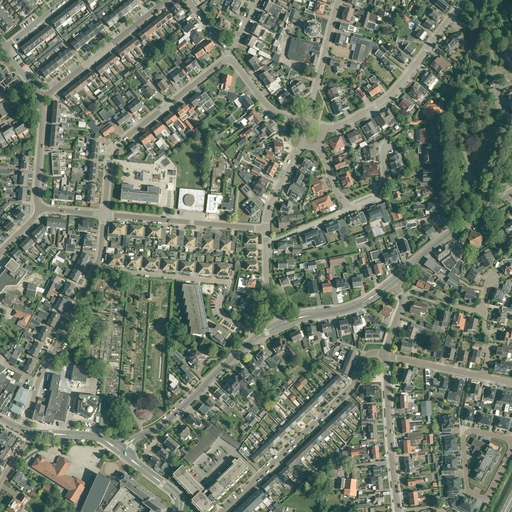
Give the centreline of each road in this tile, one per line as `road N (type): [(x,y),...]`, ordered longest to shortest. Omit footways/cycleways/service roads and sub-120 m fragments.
road 1 (residential): [(220,511),(353,383),(367,354),(385,354)]
road 2 (residential): [(103,214),(111,148),(228,59)]
road 3 (residential): [(94,269),(231,282),(218,306),(255,337)]
road 4 (residential): [(326,127),(384,98),(463,0)]
road 5 (residential): [(103,214),(265,230)]
road 6 (residential): [(39,97),(167,0)]
road 7 (residential): [(397,511),(385,354)]
road 8 (tertiary): [(158,429),(255,337)]
road 9 (residential): [(511,439),(471,430),(462,437),(467,491),(485,501)]
road 10 (residential): [(308,123),(339,0)]
road 11 (residential): [(38,381),(94,269)]
road 12 (tertiary): [(276,326),(346,309),(391,283)]
